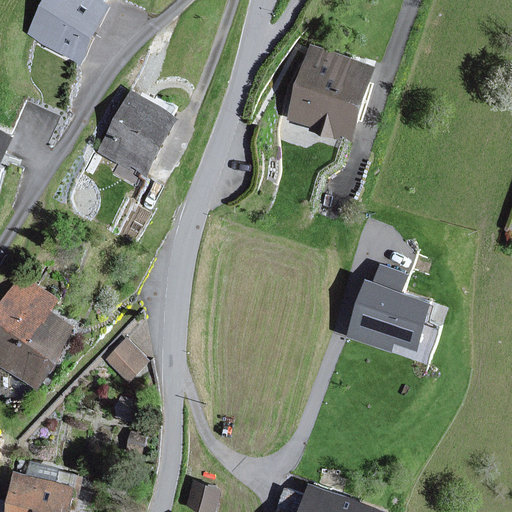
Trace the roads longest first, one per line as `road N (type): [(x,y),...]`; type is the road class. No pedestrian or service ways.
road 1 (residential): [(173,362),(217,453),(276,466),(310,420),(372,239)]
road 2 (residential): [(173,362),(195,210),(250,49)]
road 3 (residential): [(184,0),(109,73),(0,247)]
road 4 (residential): [(159,511),(173,362)]
